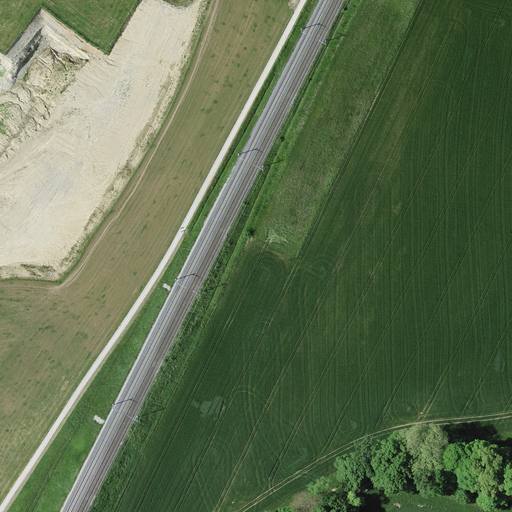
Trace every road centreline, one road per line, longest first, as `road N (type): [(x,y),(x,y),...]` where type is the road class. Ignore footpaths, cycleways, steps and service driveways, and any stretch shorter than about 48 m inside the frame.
road 1 (track): [(332,511),(397,471),(511,498)]
road 2 (track): [(0,260),(29,248),(110,119)]
